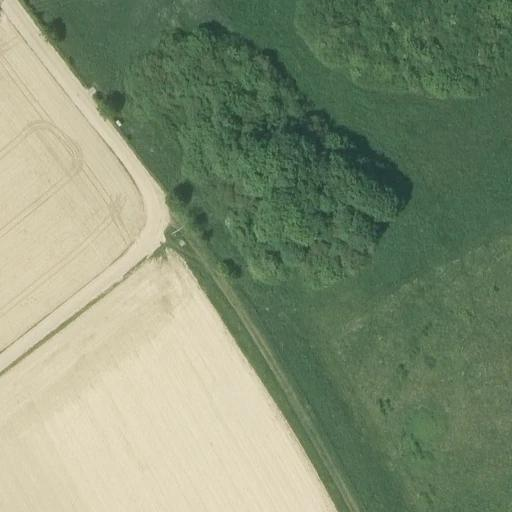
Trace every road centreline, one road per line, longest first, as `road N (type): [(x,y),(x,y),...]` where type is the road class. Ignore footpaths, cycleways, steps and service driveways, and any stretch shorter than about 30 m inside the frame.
road 1 (track): [(5,0),(156,200),(147,243),(0,362)]
road 2 (track): [(156,200),(344,511)]
